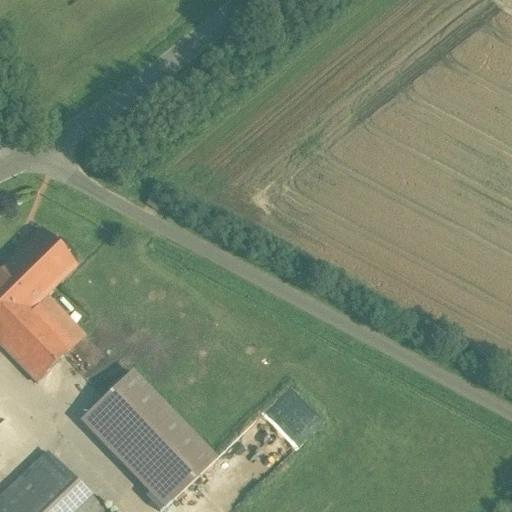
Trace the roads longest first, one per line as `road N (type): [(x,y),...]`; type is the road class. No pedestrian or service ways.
road 1 (unclassified): [(511,420),(30,160)]
road 2 (tertiary): [(30,160),(159,77),(252,0)]
